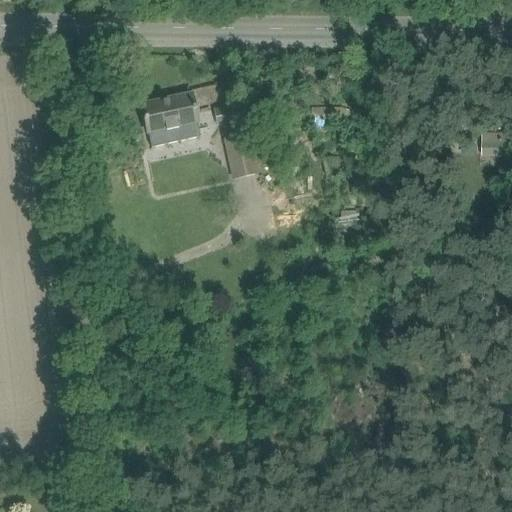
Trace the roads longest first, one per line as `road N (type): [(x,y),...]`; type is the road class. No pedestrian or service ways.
road 1 (tertiary): [(511,32),(0,25)]
road 2 (track): [(118,511),(66,26)]
